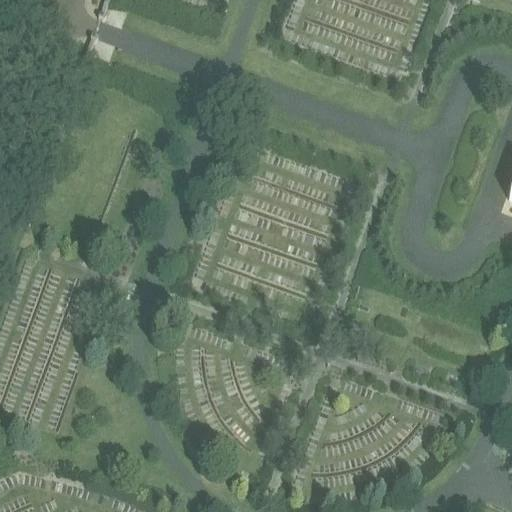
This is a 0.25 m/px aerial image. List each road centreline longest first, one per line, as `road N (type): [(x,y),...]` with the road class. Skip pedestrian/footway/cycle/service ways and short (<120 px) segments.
road 1 (residential): [(0,222),(71,21)]
road 2 (unknown): [(484,444),(448,414),(316,365)]
